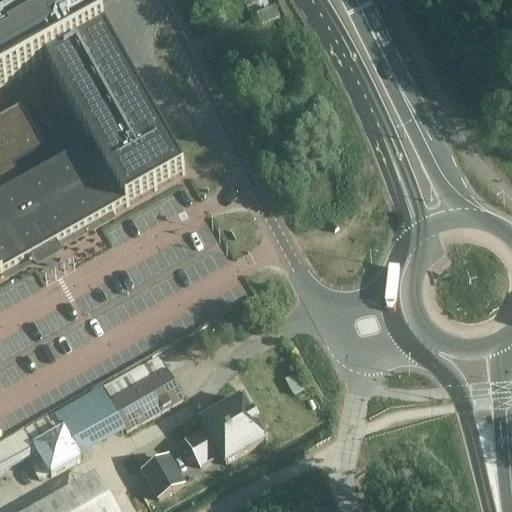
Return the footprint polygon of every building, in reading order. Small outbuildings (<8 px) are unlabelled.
[(0,277),(26,262),(22,255),(47,241),(51,248),(65,240),(178,174),(81,7),(77,0),(17,0),(0,10),(0,277)] [(262,28),(280,20),(275,9),(257,17),(262,28)] [(105,388),(114,404),(167,374),(158,359),(105,388)] [(126,435),(183,403),(167,374),(114,404),(110,406),(125,433),(126,435)] [(64,430),(80,458),(125,433),(110,406),(100,389),(55,415),(64,430)] [(212,454),(217,463),(258,438),(234,397),(193,421),(198,430),(177,442),(191,466),(212,454)] [(33,448),(64,430),(55,415),(21,432),(22,433),(0,445),(0,470),(35,452),(33,448)] [(50,479),(83,462),(80,458),(64,430),(33,448),(35,452),(50,479)] [(143,475),(159,502),(183,489),(168,461),(143,475)] [(115,511),(96,477),(32,511),(115,511)]
